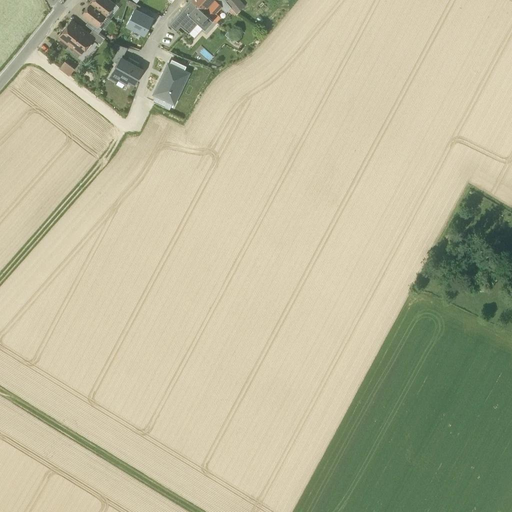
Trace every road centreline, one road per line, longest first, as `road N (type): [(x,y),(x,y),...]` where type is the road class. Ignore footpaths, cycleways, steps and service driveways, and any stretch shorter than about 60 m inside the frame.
road 1 (track): [(0,397),(194,511)]
road 2 (track): [(125,125),(0,278)]
